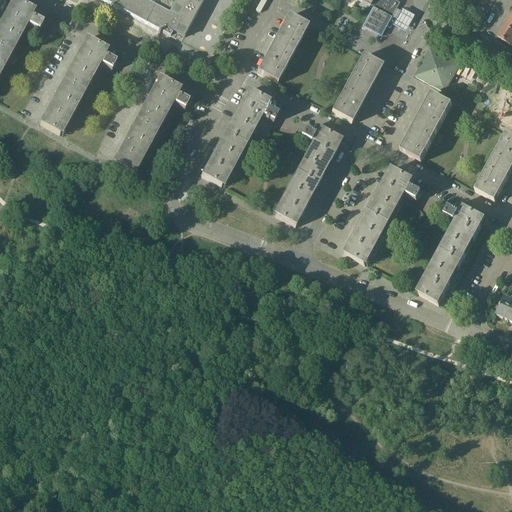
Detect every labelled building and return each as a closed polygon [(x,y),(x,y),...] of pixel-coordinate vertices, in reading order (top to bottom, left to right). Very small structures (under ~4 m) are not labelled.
[(99,0),(159,32),(158,34),(160,35),(161,33),(170,38),(173,33),(178,36),(183,39),(192,23),(196,15),(204,1),(202,0),(99,0)] [(377,1),(363,28),(371,32),(380,37),(390,19),(391,19),(399,4),(392,0),(390,0),(389,3),(382,0),(377,0),(377,1)] [(10,8),(0,25),(0,73),(25,28),(34,33),(33,35),(35,36),(36,35),(38,36),(43,26),(29,19),(33,11),(14,1),(10,8)] [(288,17),(272,46),(292,57),(308,28),(288,17)] [(511,31),(504,27),(497,38),(510,47),(511,44),(511,31)] [(40,125),(40,126),(59,137),(62,133),(98,66),(108,71),(107,72),(109,73),(110,72),(111,73),(116,65),(102,58),(106,51),(87,40),(83,47),(40,125)] [(272,46),(257,75),(277,85),(292,57),(272,46)] [(430,50),(415,78),(444,93),(445,94),(445,93),(447,89),(460,66),(459,66),(443,57),(430,50)] [(362,58),(347,86),(366,97),(382,69),(362,58)] [(113,165),(112,166),(132,176),(134,172),(171,105),(180,110),(179,112),(182,113),(183,112),(184,112),(188,104),(175,97),(179,90),(159,79),(155,86),(113,165)] [(341,97),(331,115),(351,126),(366,97),(347,86),(341,97)] [(248,92),(201,178),(221,189),(251,133),(264,141),(268,133),(273,124),(274,125),(276,122),(274,121),(277,117),(264,110),(268,103),(248,92)] [(432,96),(417,124),(436,135),(452,106),(432,96)] [(417,124),(401,153),(421,164),(436,135),(417,124)] [(313,148),(275,218),(295,229),(337,150),(341,143),(322,132),(318,139),(304,132),(301,137),(300,136),(299,139),(300,139),(300,140),(313,148)] [(496,155),(491,164),(511,175),(511,172),(511,139),(506,136),(496,155)] [(485,176),(476,193),(495,204),(511,175),(491,164),(485,176)] [(388,177),(345,256),(365,267),(404,196),(417,203),(417,202),(418,203),(420,201),(418,200),(421,195),(408,187),(412,181),(392,170),(388,177)] [(457,225),(419,296),(439,307),(482,228),(486,221),(465,209),(462,217),(448,210),(446,215),(445,214),(443,217),(444,217),(444,218),(457,225)] [(498,314),(497,318),(510,324),(511,324),(511,302),(505,300),(503,304),(501,308),(499,312),(498,314)]
